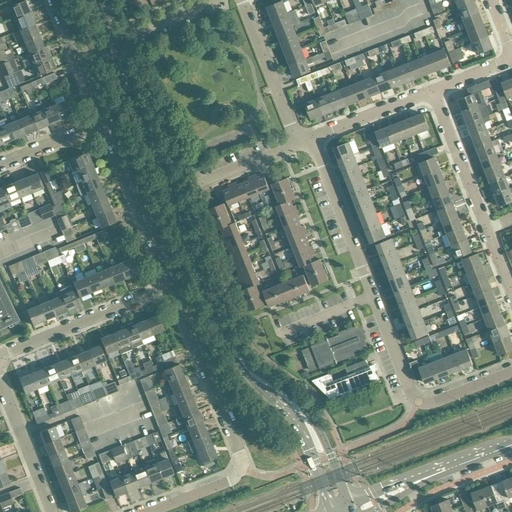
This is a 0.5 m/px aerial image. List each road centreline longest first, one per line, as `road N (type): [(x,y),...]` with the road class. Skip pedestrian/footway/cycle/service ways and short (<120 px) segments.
road 1 (secondary): [(238,360),(92,0)]
road 2 (residential): [(146,511),(240,470),(168,285)]
road 3 (secondary): [(349,504),(299,403),(238,360)]
road 4 (residential): [(0,356),(168,285)]
road 5 (secondary): [(238,360),(292,423),(331,511)]
road 6 (residential): [(168,285),(102,121)]
road 7 (residential): [(371,295),(311,140)]
road 8 (residential): [(243,0),(293,131),(311,140)]
road 9 (residential): [(485,229),(432,92)]
road 10 (residential): [(51,511),(0,377)]
road 11 (residential): [(102,121),(52,0)]
road 12 (residential): [(311,140),(432,92)]
